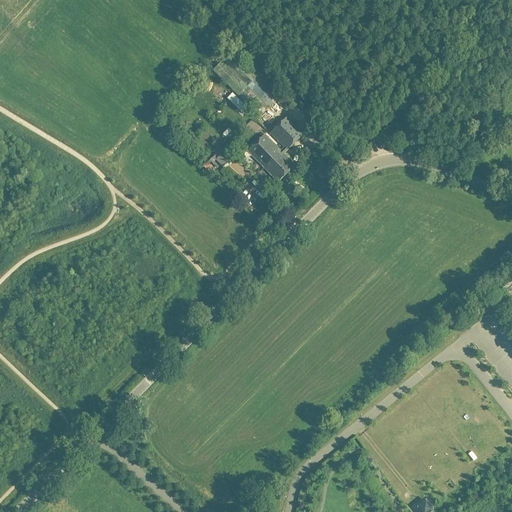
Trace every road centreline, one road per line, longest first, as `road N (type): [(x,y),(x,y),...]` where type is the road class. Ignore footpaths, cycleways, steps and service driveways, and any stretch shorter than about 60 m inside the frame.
road 1 (tertiary): [(19,511),(323,202),(380,160)]
road 2 (track): [(379,153),(373,146),(381,122),(482,0)]
road 3 (tertiary): [(511,197),(432,164),(380,160)]
